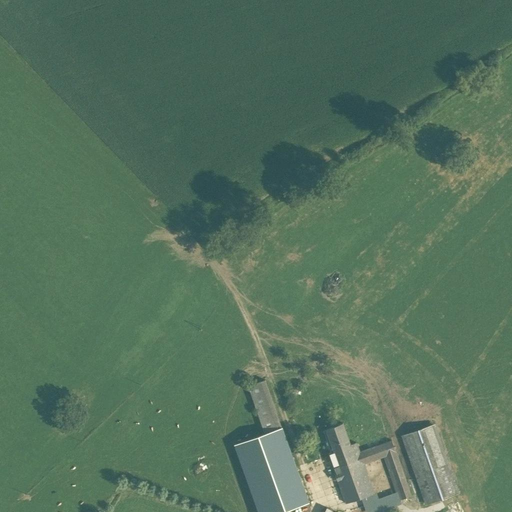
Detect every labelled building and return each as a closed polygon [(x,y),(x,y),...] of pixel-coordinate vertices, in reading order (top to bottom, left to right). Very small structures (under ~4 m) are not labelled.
[(282,427),(265,380),(248,385),(265,433),(282,427)] [(343,423),(326,429),(334,451),(329,453),(334,467),(362,457),(360,452),(356,442),(351,444),(343,423)] [(434,425),(403,436),(427,503),(458,492),(434,425)] [(285,435),(266,441),(272,456),(278,454),(280,460),(280,461),(292,457),(285,435)] [(411,495),(392,440),(360,452),(362,457),(364,463),(387,455),(396,483),(394,484),(399,500),(411,495)] [(292,457),(280,461),(280,460),(277,461),(290,498),(305,492),(292,457)] [(362,457),(334,467),(346,503),(375,492),(364,463),(362,457)] [(311,511),(305,492),(290,498),(295,511),(311,511)]
